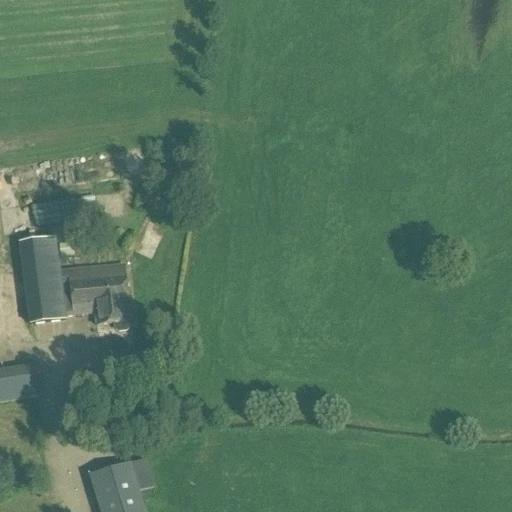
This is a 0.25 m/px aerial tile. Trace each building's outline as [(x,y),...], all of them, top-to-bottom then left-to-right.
[(170,169),(172,183),(186,182),(184,167),(170,169)] [(66,232),(4,242),(13,317),(12,317),(6,322),(9,344),(57,338),(55,321),(76,318),(71,274),(66,232)] [(124,268),(71,274),(76,318),(103,314),(104,322),(113,321),(114,326),(117,329),(126,328),(128,324),(128,319),(130,319),(124,268)] [(35,368),(0,372),(0,407),(41,401),(35,368)] [(130,373),(83,378),(86,407),(133,403),(130,373)] [(147,463),(91,480),(100,511),(145,511),(140,495),(155,490),(147,463)]
